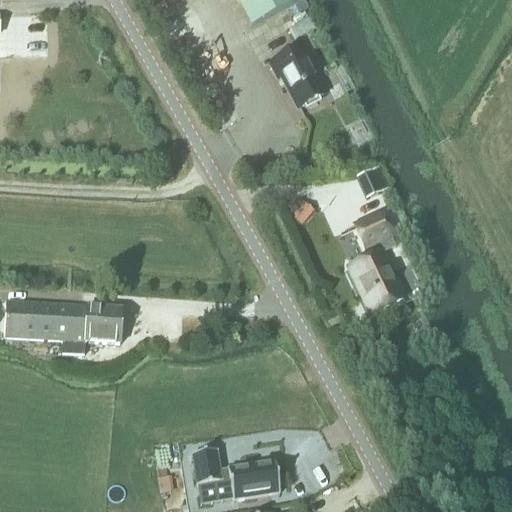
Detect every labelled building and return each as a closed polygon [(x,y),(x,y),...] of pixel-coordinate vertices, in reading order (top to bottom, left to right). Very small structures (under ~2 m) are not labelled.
[(280,84),(297,117),(326,102),(316,84),(317,80),(311,70),(308,69),(298,52),(268,68),(277,85),(280,84)] [(372,173),(356,180),(366,202),(381,195),(372,173)] [(378,215),(353,228),(363,249),(365,248),(388,237),(378,215)] [(369,258),(347,269),(370,314),(401,299),(380,257),(395,250),(388,237),(365,248),(369,258)] [(120,313),(5,306),(3,342),(60,345),(60,358),(82,360),(83,347),(118,349),(120,313)] [(216,454),(191,458),(197,490),(229,484),(232,504),(279,496),(274,465),(219,474),(216,454)]
